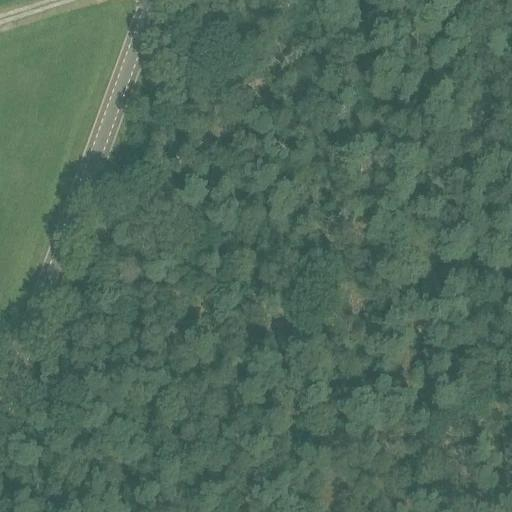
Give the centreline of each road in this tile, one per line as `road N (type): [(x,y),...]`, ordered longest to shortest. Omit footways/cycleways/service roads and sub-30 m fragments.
road 1 (tertiary): [(0,431),(158,0)]
road 2 (track): [(511,280),(360,249),(286,246),(208,221),(99,161)]
